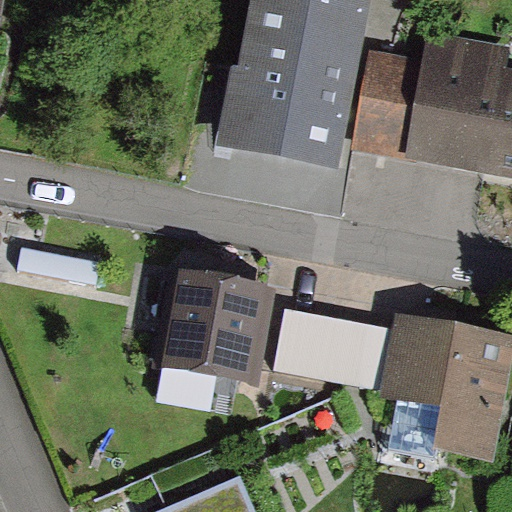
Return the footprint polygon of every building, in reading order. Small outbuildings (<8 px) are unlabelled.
[(252,0),(224,149),(335,170),(367,0),(252,0)] [(356,151),(511,178),(511,77),(500,75),(504,55),(434,42),(429,70),(373,60),(356,151)] [(258,283),(173,271),(159,362),(244,375),(258,283)] [(396,335),(282,317),(273,376),(383,394),(377,435),(492,453),(511,336),(399,318),(396,335)] [(246,511),(235,486),(172,511),(246,511)]
